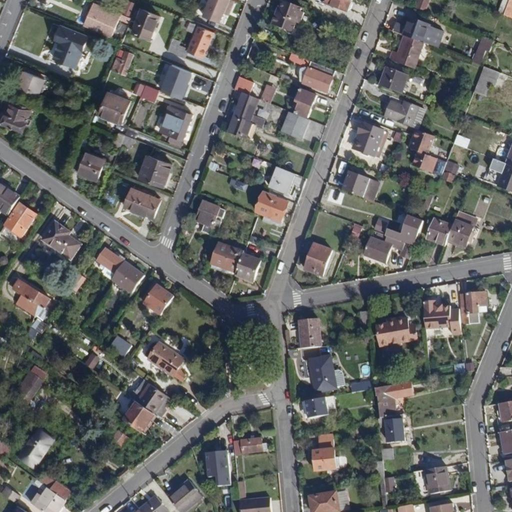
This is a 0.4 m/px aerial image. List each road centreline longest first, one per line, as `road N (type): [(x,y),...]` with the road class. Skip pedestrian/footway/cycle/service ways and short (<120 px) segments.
road 1 (residential): [(273,303),(384,0)]
road 2 (residential): [(159,260),(260,0)]
road 3 (residential): [(273,303),(511,263)]
road 4 (residential): [(98,511),(231,404),(280,396)]
road 5 (residential): [(511,308),(472,407),(481,511)]
road 6 (residential): [(0,148),(159,260)]
road 7 (residential): [(159,260),(224,308),(273,303)]
